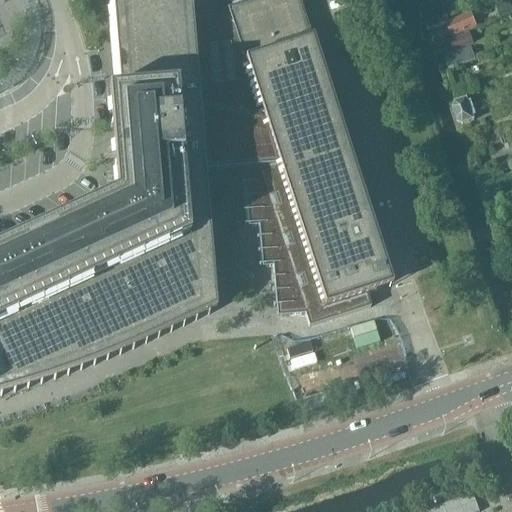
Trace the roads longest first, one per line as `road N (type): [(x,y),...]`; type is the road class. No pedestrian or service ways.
road 1 (tertiary): [(511,378),(292,457),(180,485)]
road 2 (tertiary): [(37,511),(180,485)]
